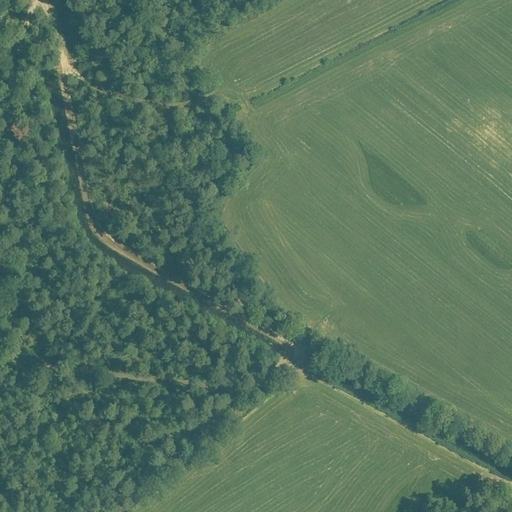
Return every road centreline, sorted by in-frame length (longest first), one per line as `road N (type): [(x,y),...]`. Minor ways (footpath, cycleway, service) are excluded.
road 1 (track): [(43,0),(60,46),(93,220),(104,231),(511,462)]
road 2 (track): [(0,361),(245,391),(291,342)]
road 3 (track): [(63,60),(111,93),(155,104),(189,105),(225,91)]
